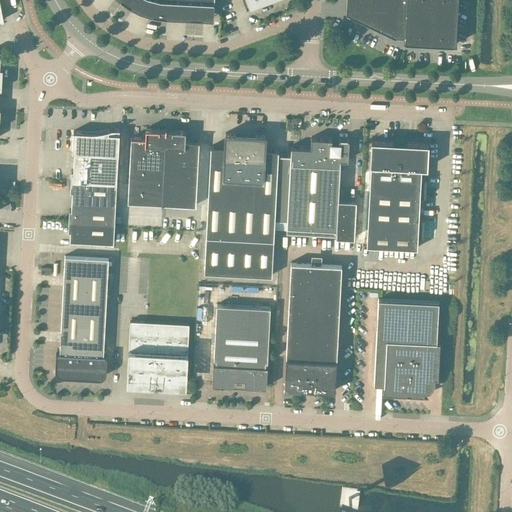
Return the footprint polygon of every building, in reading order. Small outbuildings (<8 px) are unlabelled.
[(122,0),(130,5),(141,11),(153,14),(165,16),(213,18),(214,0),(122,0)] [(346,0),(346,12),(395,35),(405,35),(405,40),(453,43),(455,43),(457,0),(346,0)] [(166,127),(165,127),(165,129),(146,128),(145,137),(131,136),(128,201),(161,203),(161,205),(162,205),(162,203),(196,205),(199,140),(185,139),(186,130),(166,129),(166,127)] [(71,170),(71,180),(70,190),(72,190),(71,209),(69,209),(68,230),(70,230),(70,239),(114,242),(120,128),(117,128),(114,128),(110,128),(101,130),(96,131),(91,131),(89,131),(73,130),(72,151),(74,151),(73,170),(71,170)] [(225,132),(225,146),(211,146),(206,236),(204,271),(271,274),(274,219),(287,220),(290,154),(278,154),(278,149),(265,148),(265,134),(225,132)] [(287,226),(287,233),(354,237),(356,199),(338,198),(340,159),(348,159),(349,139),(339,138),(339,142),(332,141),(332,138),(311,137),(310,147),(290,146),(291,146),(290,154),(287,220),(287,226)] [(427,167),(428,143),(371,140),(370,164),(371,164),(366,244),(413,247),(417,247),(418,236),(423,236),(424,218),(419,218),(420,196),(425,196),(426,178),(421,178),(421,167),(427,167)] [(65,255),(60,353),(104,355),(109,257),(65,255)] [(291,261),(286,357),(284,387),(335,390),(342,264),(291,261)] [(437,341),(439,301),(378,298),(374,384),(384,384),(383,392),(424,394),(424,391),(425,391),(426,391),(428,391),(430,390),(431,389),(432,388),(433,386),(434,385),(434,383),(435,382),(438,382),(440,341),(437,341)] [(267,365),(265,365),(265,361),(267,361),(270,306),(216,303),(214,358),(216,359),(215,362),(213,362),(212,383),(266,386),(267,365)] [(179,378),(186,378),(189,323),(149,321),(130,320),(127,375),(134,375),(134,379),(150,380),(150,376),(163,377),(163,381),(179,381),(179,378)] [(56,352),(55,368),(55,369),(55,370),(56,371),(56,372),(57,373),(58,374),(59,374),(60,375),(61,375),(62,375),(99,377),(100,377),(101,377),(102,377),(103,376),(104,376),(104,375),(105,375),(105,374),(106,373),(106,372),(106,371),(106,370),(107,355),(104,355),(60,353),(56,352)]
